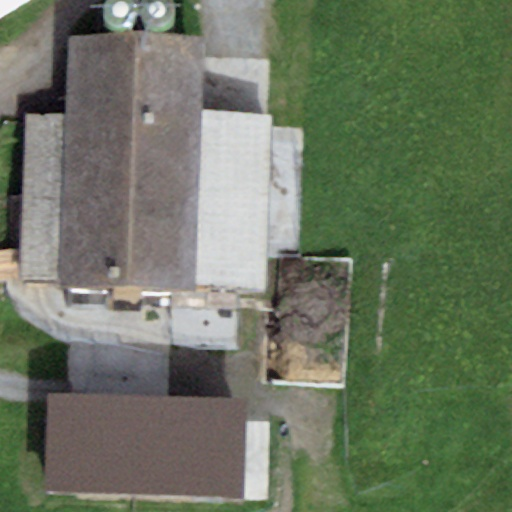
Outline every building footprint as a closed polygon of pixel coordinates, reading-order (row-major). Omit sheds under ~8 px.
[(0,0),(0,18),(29,0),(0,0)] [(134,8),(132,3),(128,0),(110,0),(109,1),(106,4),(104,9),(104,14),(105,19),(108,24),(112,27),(117,29),(123,28),(128,26),(132,23),(134,18),(135,13),(134,8)] [(174,7),(171,2),(168,0),(148,0),(145,4),(143,8),(143,13),(144,18),(147,23),(152,26),(157,28),(162,28),(167,26),(171,22),(174,17),(175,12),(174,7)] [(201,34),(69,38),(65,116),(23,114),(21,285),(266,289),(270,116),(201,110),(201,34)] [(247,400),(47,394),(44,494),(243,500),(247,400)]
